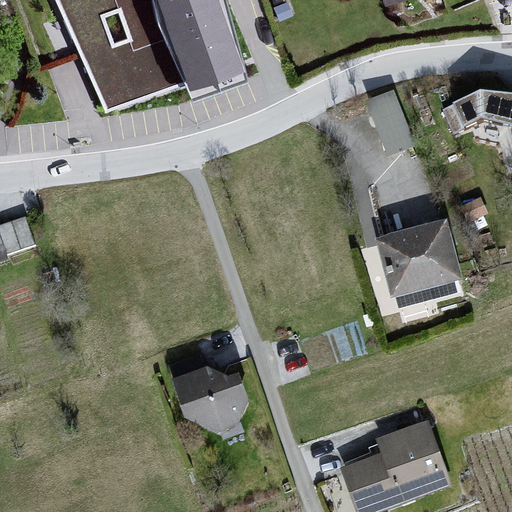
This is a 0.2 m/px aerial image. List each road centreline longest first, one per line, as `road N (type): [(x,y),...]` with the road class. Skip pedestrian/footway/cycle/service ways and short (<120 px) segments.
road 1 (residential): [(188,151),(312,511)]
road 2 (residential): [(188,151),(375,71),(511,56)]
road 3 (residential): [(0,176),(188,151)]
